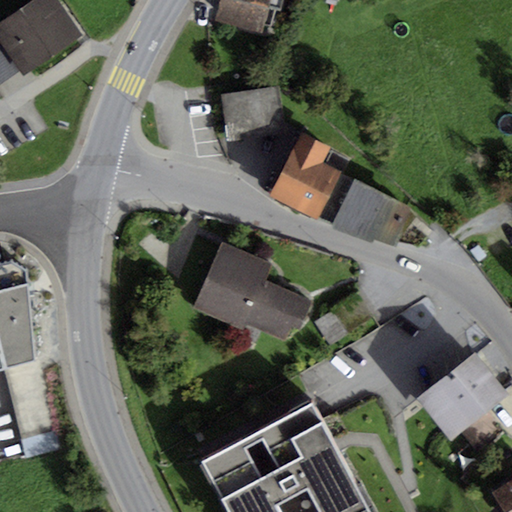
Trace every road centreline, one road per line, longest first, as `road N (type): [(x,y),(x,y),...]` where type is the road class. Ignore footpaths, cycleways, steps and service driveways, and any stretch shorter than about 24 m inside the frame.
road 1 (residential): [(96,167),(223,198),(438,273),(474,294),(501,333)]
road 2 (secondary): [(87,218),(83,322),(92,384),(143,511)]
road 3 (secondary): [(168,0),(125,81),(96,167)]
